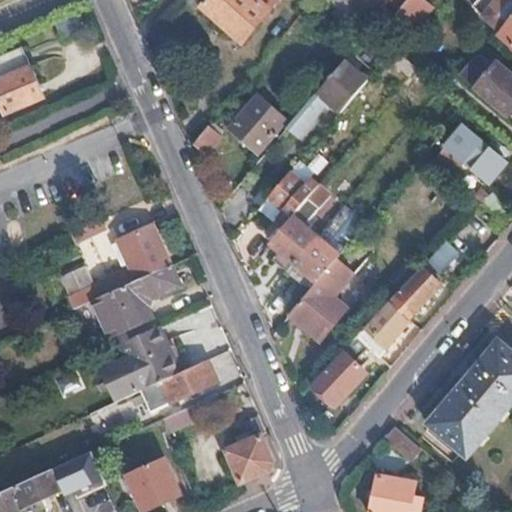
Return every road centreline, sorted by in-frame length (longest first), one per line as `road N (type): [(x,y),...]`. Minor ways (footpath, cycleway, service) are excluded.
road 1 (residential): [(109,0),(315,482)]
road 2 (residential): [(315,482),(511,255)]
